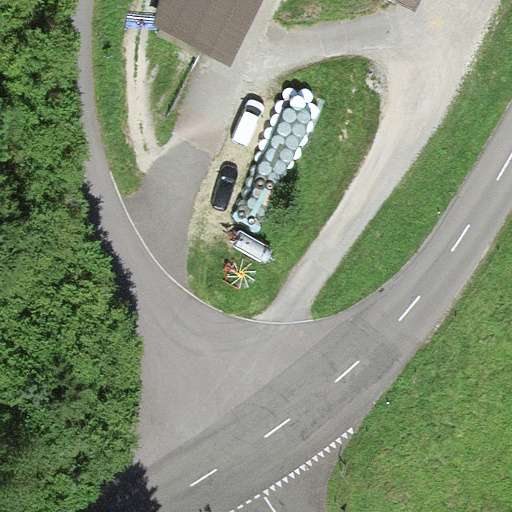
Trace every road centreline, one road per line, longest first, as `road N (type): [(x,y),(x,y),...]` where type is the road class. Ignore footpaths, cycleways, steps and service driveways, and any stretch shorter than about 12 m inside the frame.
road 1 (residential): [(73,0),(69,79),(90,195),(118,256),(243,457)]
road 2 (tertiary): [(511,163),(465,240),(378,347),(243,457)]
